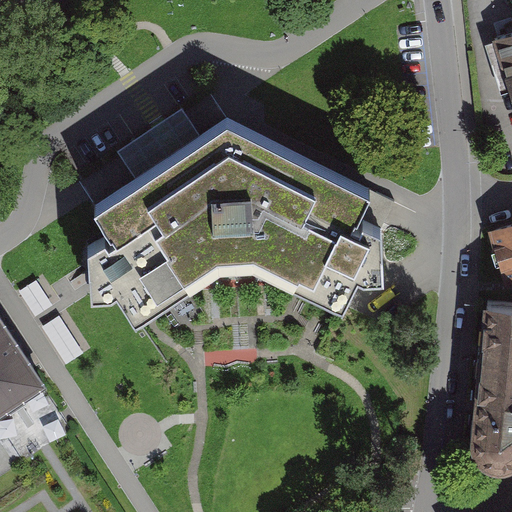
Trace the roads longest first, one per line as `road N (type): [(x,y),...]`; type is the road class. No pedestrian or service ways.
road 1 (residential): [(424,511),(447,339),(450,206)]
road 2 (residential): [(450,206),(436,0)]
